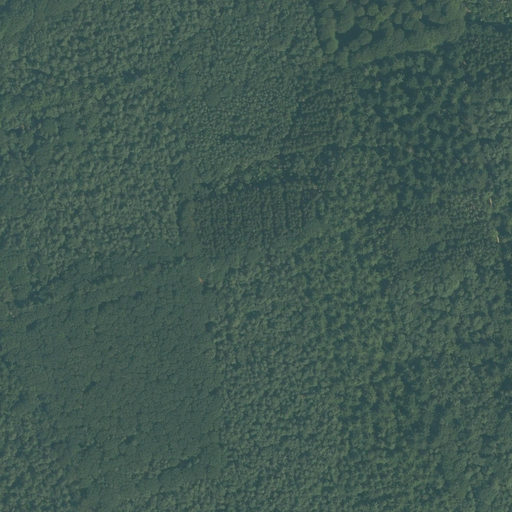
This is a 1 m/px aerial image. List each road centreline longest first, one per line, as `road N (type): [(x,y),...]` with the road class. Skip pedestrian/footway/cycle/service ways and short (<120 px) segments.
road 1 (track): [(457,29),(212,93),(147,71),(0,100)]
road 2 (track): [(347,423),(386,335),(389,302),(315,0)]
road 3 (track): [(511,177),(201,261)]
road 4 (track): [(201,261),(6,316)]
road 5 (track): [(503,266),(466,69)]
road 6 (track): [(201,261),(219,453)]
road 7 (track): [(176,83),(201,261)]
road 8 (track): [(219,453),(84,488)]
road 9 (track): [(347,423),(219,453)]
road 10 (track): [(384,280),(503,260)]
